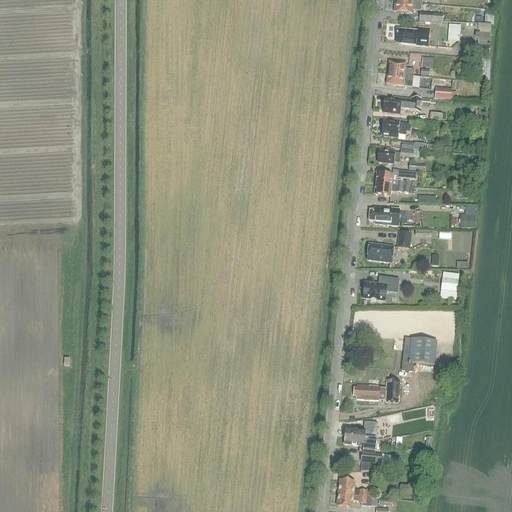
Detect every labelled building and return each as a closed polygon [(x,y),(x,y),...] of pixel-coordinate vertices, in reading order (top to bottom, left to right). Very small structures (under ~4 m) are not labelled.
[(421,5),(396,3),(394,13),(411,15),(412,11),(420,12),(421,5)] [(484,25),(493,25),(494,12),(485,11),(484,25)] [(420,13),(420,22),(442,24),(442,15),(420,13)] [(400,45),(427,48),(429,29),(418,28),(417,33),(397,31),(396,40),(401,41),(400,45)] [(460,42),(460,32),(449,31),(448,42),(460,42)] [(474,58),(489,59),(490,47),(475,46),(474,58)] [(460,57),(454,59),(457,66),(463,63),(460,57)] [(433,69),(434,59),(422,58),(422,69),(433,69)] [(489,84),(490,61),(476,60),(475,76),(484,76),(484,83),(489,84)] [(389,63),(388,74),(413,77),(413,71),(405,70),(406,65),(389,63)] [(413,77),(388,74),(386,86),(403,88),(404,83),(412,83),(413,77)] [(451,90),(436,88),(435,99),(455,101),(456,93),(451,92),(451,90)] [(410,113),(420,114),(421,100),(412,99),(411,104),(401,103),(385,101),(383,114),(400,116),(401,111),(411,112),(410,113)] [(410,129),(419,130),(420,123),(411,122),(410,126),(383,123),(383,130),(381,130),(381,135),(382,135),(382,137),(391,138),(391,139),(395,140),(395,138),(398,139),(398,136),(405,136),(406,132),(410,133),(410,129)] [(415,144),(402,142),(402,149),(414,151),(415,144)] [(400,150),(400,155),(379,152),(378,164),(394,166),(394,164),(399,165),(400,158),(414,159),(414,152),(400,150)] [(410,173),(398,172),(393,172),(392,176),(377,174),(375,185),(391,187),(403,188),(403,182),(397,182),(397,179),(416,181),(417,174),(410,173)] [(391,187),(375,185),(374,196),(390,198),(391,192),(396,193),(395,194),(409,195),(410,183),(403,182),(403,188),(391,187)] [(398,228),(400,211),(373,208),(373,212),(370,212),(369,222),(375,223),(374,225),(398,228)] [(410,251),(411,235),(398,234),(397,249),(410,251)] [(369,245),(367,261),(391,264),(393,248),(369,245)] [(459,276),(443,274),(441,292),(456,294),(459,276)] [(365,284),(363,300),(371,301),(371,302),(376,302),(386,303),(387,292),(398,294),(399,281),(380,279),(379,286),(365,284)] [(434,366),(437,343),(411,340),(405,340),(401,372),(412,373),(413,364),(434,366)] [(356,401),(378,402),(378,401),(398,403),(399,382),(387,381),(387,389),(379,389),(379,388),(357,386),(357,389),(354,389),(353,398),(356,398),(356,401)] [(345,430),(344,438),(376,441),(377,424),(364,423),(363,432),(345,430)] [(344,438),(344,446),(363,448),(363,454),(362,454),(361,463),(380,465),(381,456),(374,455),(376,441),(344,438)] [(361,463),(360,472),(380,471),(380,465),(361,463)] [(340,482),(338,495),(353,496),(359,497),(371,499),(372,491),(367,491),(367,492),(360,491),(360,492),(354,491),(355,483),(340,482)] [(353,503),(353,496),(338,495),(337,508),(352,510),(353,503)] [(371,499),(359,497),(358,503),(358,504),(361,504),(361,507),(371,508),(371,507),(371,499)]
